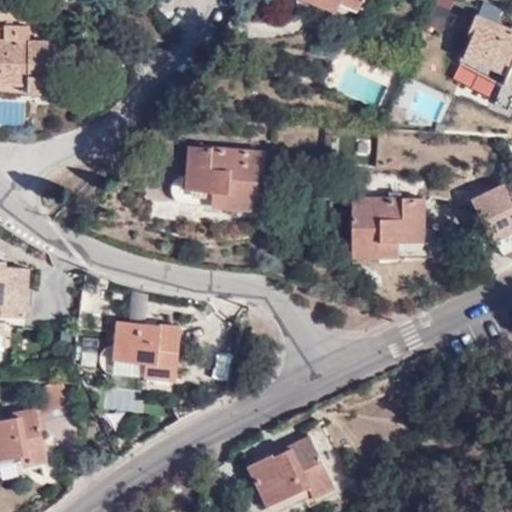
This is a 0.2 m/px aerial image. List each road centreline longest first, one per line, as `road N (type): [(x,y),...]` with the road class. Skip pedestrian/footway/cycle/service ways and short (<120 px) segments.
road 1 (residential): [(3,204),(86,256),(269,303),(318,374)]
road 2 (residential): [(3,204),(121,122),(187,41),(205,0)]
road 3 (residential): [(80,511),(318,374)]
road 4 (residential): [(318,374),(511,299)]
